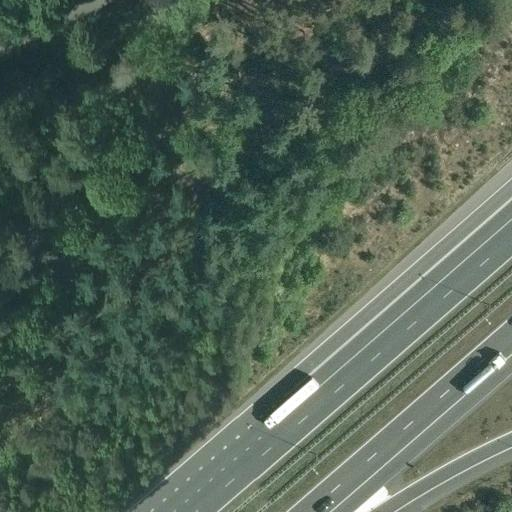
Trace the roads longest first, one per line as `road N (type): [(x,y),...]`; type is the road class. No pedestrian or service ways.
road 1 (motorway): [(511,227),(184,511)]
road 2 (unclassified): [(0,301),(170,0)]
road 3 (motorway): [(319,511),(511,342)]
road 4 (motorway): [(376,511),(511,441)]
